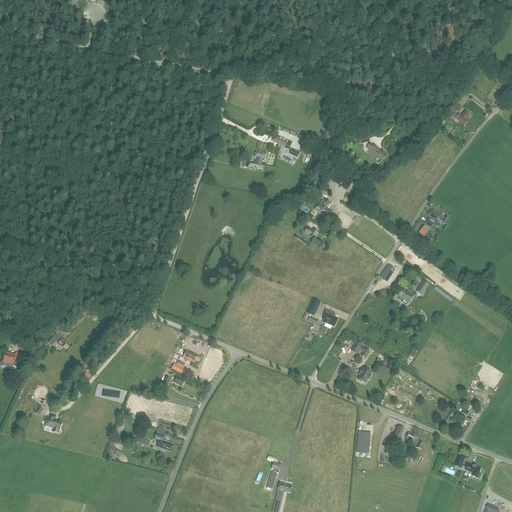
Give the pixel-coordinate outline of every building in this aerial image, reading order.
[(458,113),(462,108),(456,104),(452,108),(458,113)] [(452,118),(453,117),(454,117),(456,114),(454,112),(453,112),(451,110),(449,113),(451,115),(448,113),(447,114),(452,118)] [(465,111),(461,116),(458,114),(455,118),(464,125),(467,121),(465,119),(469,114),(465,111)] [(280,137),(279,139),(275,137),(273,141),(289,149),(292,142),(287,140),(287,142),(284,141),(285,139),(280,137)] [(320,145),(302,137),(300,141),(319,149),(320,145)] [(374,145),(372,146),(370,144),(366,148),(369,150),(370,149),(381,160),(387,155),(382,150),(381,152),(374,145)] [(289,154),(297,158),(300,152),(292,148),(289,154)] [(248,167),(260,169),(261,164),(260,164),(261,160),(264,161),(266,152),(256,150),(256,152),(254,152),(253,156),(255,156),(254,159),(255,159),(254,163),(249,162),(248,167)] [(347,190),(352,181),(330,168),(325,177),(347,190)] [(324,203),(322,201),(321,200),(318,206),(317,205),(314,210),(320,213),(321,212),(325,214),(328,209),(327,209),(331,203),(326,200),(324,203)] [(440,216),(432,210),(427,216),(429,217),(428,219),(434,223),(437,218),(438,219),(446,225),(450,220),(444,216),(444,218),(440,216)] [(428,219),(425,223),(431,227),(434,224),(428,219)] [(424,226),(418,233),(422,235),(427,229),(424,226)] [(304,232),(309,236),(313,239),(317,232),(313,229),(312,230),(307,227),(304,232)] [(388,265),(380,277),(386,282),(394,270),(388,265)] [(417,292),(422,296),(429,286),(424,282),(417,292)] [(439,283),(437,285),(445,291),(447,289),(439,283)] [(403,289),(398,296),(400,298),(399,300),(402,302),(402,303),(406,306),(408,303),(409,304),(414,297),(403,289)] [(312,299),(306,312),(314,316),(320,302),(312,299)] [(326,310),(323,316),(324,317),(323,322),(325,323),(324,326),(330,329),(332,326),(334,327),(337,319),(333,317),(335,313),(326,310)] [(49,343),(52,346),(56,341),(60,346),(61,346),(63,347),(66,344),(64,342),(64,341),(62,339),(56,334),(49,343)] [(367,351),(368,350),(366,348),(365,349),(361,347),(362,345),(356,341),(352,346),(353,347),(350,351),(356,355),(358,350),(362,353),(364,354),(365,351),(367,352),(367,351)] [(190,362),(191,361),(194,363),(197,355),(194,354),(186,350),(183,357),(184,358),(184,360),(185,360),(187,361),(190,362)] [(16,352),(15,355),(5,353),(3,362),(2,366),(12,368),(13,366),(18,367),(21,354),(16,352)] [(386,359),(382,364),(387,368),(391,362),(386,359)] [(185,364),(178,361),(176,364),(174,363),(172,368),(181,373),(185,364)] [(184,368),(181,374),(192,379),(194,374),(184,368)] [(363,370),(361,369),(358,375),(359,376),(357,379),(359,380),(358,381),(361,383),(362,382),(365,383),(368,379),(370,376),(370,375),(371,372),(364,368),(363,370)] [(165,376),(162,384),(167,386),(171,379),(165,376)] [(184,381),(176,377),(174,383),(181,386),(184,381)] [(464,401),(470,405),(473,401),(471,399),(472,398),(465,394),(462,398),(465,400),(464,401)] [(43,410),(39,407),(34,413),(38,416),(43,410)] [(466,418),(462,417),(456,414),(454,419),(452,419),(450,423),(462,428),(466,418)] [(53,432),(58,434),(59,431),(62,423),(54,420),(55,416),(53,416),(50,415),(49,417),(47,416),(45,421),(46,421),(45,426),(54,429),(53,432)] [(395,432),(401,435),(404,427),(398,425),(395,432)] [(172,444),(164,441),(162,441),(164,435),(163,435),(164,430),(158,428),(156,432),(153,440),(158,441),(157,447),(161,448),(170,451),(172,444)] [(356,453),(368,454),(370,433),(358,432),(356,453)] [(147,441),(137,437),(135,443),(146,446),(147,446),(149,442),(147,441)] [(128,440),(120,438),(118,445),(126,446),(128,440)] [(399,441),(398,444),(400,444),(400,445),(405,447),(404,451),(408,452),(410,445),(406,444),(406,446),(405,445),(406,442),(403,441),(402,442),(399,441)] [(421,465),(427,468),(432,457),(426,455),(421,465)] [(459,455),(454,465),(461,468),(465,458),(459,455)] [(274,469),(273,472),(278,473),(279,471),(280,471),(281,465),(273,463),(271,469),(274,469)] [(480,479),(481,475),(479,474),(481,469),(468,464),(466,470),(474,473),(473,476),(480,479)] [(272,489),(277,474),(271,472),(266,487),(272,489)] [(286,484),(279,482),(277,491),(284,492),(286,493),(286,492),(290,493),(292,486),(286,484)] [(277,491),(271,511),(278,511),(284,492),(277,491)]
